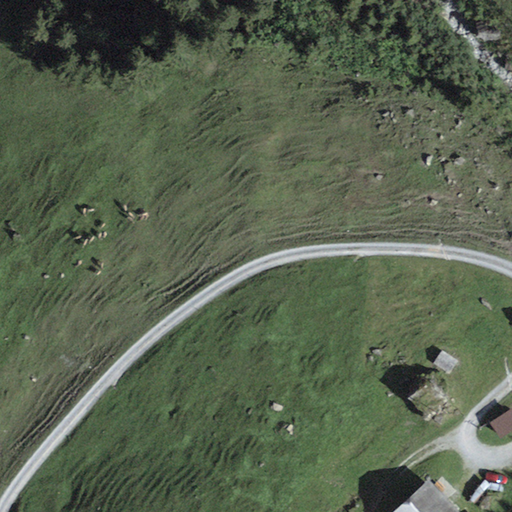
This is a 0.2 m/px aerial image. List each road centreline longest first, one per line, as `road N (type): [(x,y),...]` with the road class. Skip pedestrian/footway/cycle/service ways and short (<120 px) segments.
road 1 (track): [(4,511),(57,433),(110,377),(164,325),(262,263),(377,247),(451,251),(511,270)]
road 2 (track): [(463,433),(390,481),(380,511)]
